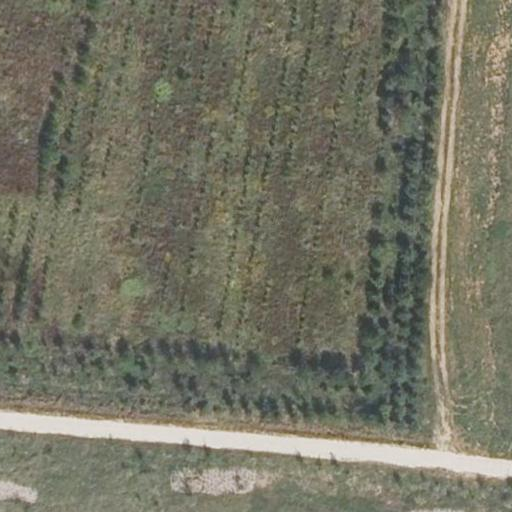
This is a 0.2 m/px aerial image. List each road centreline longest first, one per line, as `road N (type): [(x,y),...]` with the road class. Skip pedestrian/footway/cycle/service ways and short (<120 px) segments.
road 1 (track): [(430,457),(433,229),(459,0)]
road 2 (track): [(0,420),(430,457)]
